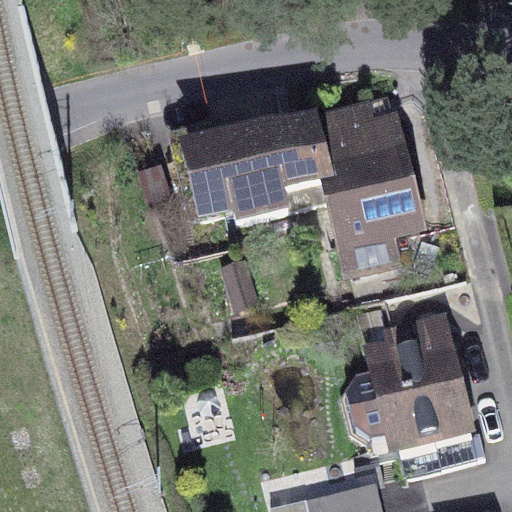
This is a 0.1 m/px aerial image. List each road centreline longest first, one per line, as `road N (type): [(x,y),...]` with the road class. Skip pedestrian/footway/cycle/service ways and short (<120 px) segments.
road 1 (residential): [(0,116),(360,44),(511,56)]
road 2 (unknown): [(407,47),(459,187),(511,405)]
